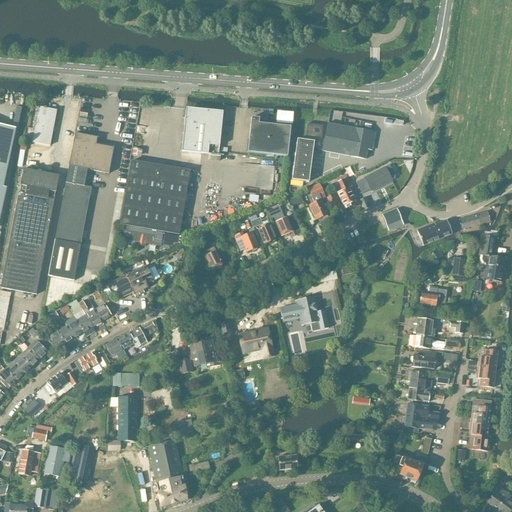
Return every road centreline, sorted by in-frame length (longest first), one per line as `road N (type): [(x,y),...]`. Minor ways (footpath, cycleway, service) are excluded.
road 1 (residential): [(0,421),(27,389),(103,338),(281,263),(359,218)]
road 2 (tertiary): [(373,92),(0,64)]
road 3 (tertiary): [(186,511),(308,479),(387,485)]
road 4 (unknown): [(125,84),(94,260)]
road 5 (residential): [(461,511),(443,470),(464,340)]
road 6 (unclassified): [(511,186),(448,215),(427,214),(402,196)]
